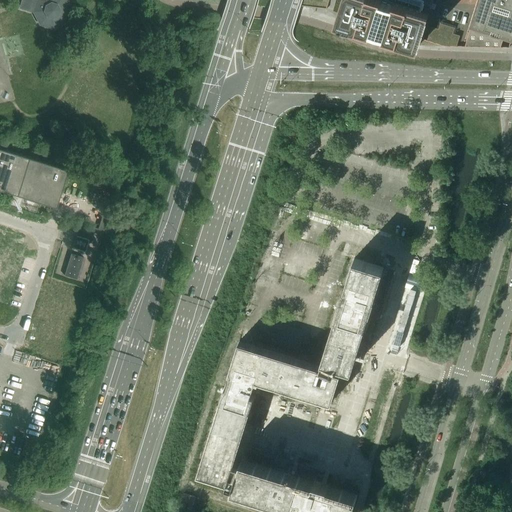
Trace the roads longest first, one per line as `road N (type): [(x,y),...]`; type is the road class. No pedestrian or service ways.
road 1 (primary): [(217,77),(85,511)]
road 2 (primary): [(127,511),(252,96)]
road 3 (tertiary): [(511,201),(419,511)]
road 4 (tertiary): [(252,96),(511,101)]
road 5 (tertiary): [(442,511),(511,284)]
road 6 (tertiary): [(511,78),(369,73)]
